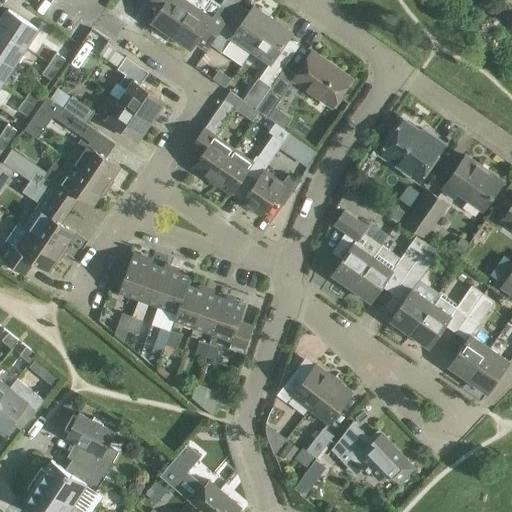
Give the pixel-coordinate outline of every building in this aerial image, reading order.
[(171,35),(195,0),(150,0),(148,3),(159,11),(154,17),(156,25),(171,35)] [(215,37),(240,0),(222,0),(220,4),(213,0),(195,0),(171,35),(186,46),(194,44),(198,38),(209,46),(210,44),(215,37)] [(249,10),(239,3),(240,0),(215,37),(210,44),(241,65),(251,50),(273,18),(258,8),(249,10)] [(0,22),(0,32),(24,48),(37,30),(8,11),(0,22)] [(265,94),(287,63),(276,56),(289,37),(288,29),(273,18),(251,50),(270,63),(259,78),(267,84),(262,92),(265,94)] [(0,32),(0,57),(13,66),(24,48),(0,32)] [(312,51),(296,74),(285,66),(287,63),(265,94),(265,95),(255,109),(268,118),(290,85),(297,90),(301,85),(332,107),(352,79),(312,51)] [(48,64),(57,70),(65,59),(56,53),(48,64)] [(116,69),(125,75),(119,85),(126,90),(119,100),(109,93),(109,94),(150,122),(161,106),(160,98),(140,84),(148,72),(125,56),(116,69)] [(0,57),(0,83),(1,84),(13,66),(0,57)] [(57,70),(48,64),(42,73),(51,79),(57,70)] [(64,108),(87,124),(94,112),(57,87),(50,98),(64,107),(64,108)] [(24,100),(33,106),(40,95),(31,89),(24,100)] [(150,122),(109,94),(96,112),(133,138),(141,136),(150,122)] [(33,106),(24,100),(18,109),(27,115),(33,106)] [(192,146),(203,153),(193,167),(212,180),(234,148),(215,135),(234,108),(223,100),(192,146)] [(87,124),(64,108),(56,119),(90,142),(97,131),(87,124)] [(403,119),(379,154),(419,181),(445,144),(422,128),(420,131),(403,119)] [(257,157),(268,165),(290,133),(275,122),(269,132),(273,135),(257,157)] [(1,136),(8,141),(16,130),(8,125),(1,136)] [(0,149),(2,151),(8,141),(1,136),(0,137),(0,149)] [(68,160),(106,186),(119,167),(81,140),(68,160)] [(268,165),(257,157),(256,157),(253,161),(234,148),(212,180),(230,193),(245,173),(256,181),(264,170),(268,165)] [(44,175),(37,170),(11,153),(4,162),(30,180),(29,182),(70,210),(80,195),(94,204),(106,186),(68,160),(62,168),(54,162),(44,175)] [(466,155),(442,189),(453,197),(457,191),(482,209),(502,181),(466,155)] [(0,164),(0,182),(4,186),(15,170),(2,161),(0,164)] [(264,170),(256,181),(242,201),(261,215),(272,199),(282,206),(298,183),(287,175),(282,182),(264,170)] [(61,223),(70,210),(29,182),(22,192),(45,207),(37,218),(30,213),(22,224),(61,251),(75,233),(61,223)] [(405,223),(404,226),(423,239),(424,237),(425,238),(449,203),(427,188),(404,223),(405,223)] [(393,203),(385,213),(400,224),(407,214),(393,203)] [(511,203),(500,221),(511,228),(511,203)] [(352,288),(382,245),(363,232),(367,227),(344,211),(335,224),(356,239),(335,269),(336,277),(352,288)] [(61,251),(22,224),(22,225),(18,222),(5,241),(10,244),(0,257),(26,275),(35,261),(48,270),(61,251)] [(382,245),(352,288),(366,298),(374,296),(393,270),(395,267),(407,275),(428,244),(416,236),(400,258),(382,245)] [(410,333),(437,294),(418,280),(438,252),(428,244),(407,275),(417,282),(412,288),(393,315),(395,323),(410,333)] [(151,264),(145,262),(146,258),(132,253),(119,292),(139,299),(151,264)] [(158,306),(170,271),(151,264),(139,299),(158,306)] [(511,296),(511,270),(500,288),(511,296)] [(174,320),(189,278),(170,271),(158,306),(176,312),(174,320)] [(189,278),(174,320),(195,327),(207,292),(187,285),(190,278),(189,278)] [(437,294),(410,333),(424,344),(433,342),(451,316),(451,315),(455,309),(467,317),(484,294),(483,294),(488,286),(480,280),(474,288),(471,286),(457,305),(439,292),(437,294)] [(214,334),(226,299),(207,292),(195,327),(214,334)] [(484,294),(467,317),(479,325),(495,302),(484,294)] [(254,326),(240,321),(245,305),(226,299),(214,334),(232,340),(229,348),(244,353),(254,326)] [(127,330),(132,316),(122,313),(117,327),(127,330)] [(132,316),(127,330),(138,334),(143,320),(132,316)] [(166,344),(171,330),(160,327),(156,340),(166,344)] [(166,344),(163,352),(173,355),(181,334),(171,330),(166,344)] [(19,340),(9,332),(2,341),(12,349),(19,340)] [(468,379),(490,348),(470,334),(452,361),(453,369),(468,379)] [(206,357),(210,345),(199,341),(194,353),(206,357)] [(210,345),(206,357),(211,359),(216,347),(210,345)] [(30,363),(36,354),(26,347),(20,355),(30,363)] [(490,348),(468,379),(483,389),(491,388),(509,361),(490,348)] [(310,409),(334,378),(315,364),(303,380),(294,372),(276,395),(286,403),(292,395),(310,409)] [(334,378),(310,409),(328,423),(352,392),(334,378)] [(16,379),(9,389),(0,400),(0,429),(4,433),(11,423),(21,431),(37,411),(36,411),(44,401),(16,379)] [(0,381),(0,400),(9,389),(0,381)] [(227,407),(231,395),(196,383),(191,398),(213,416),(217,404),(227,407)] [(73,415),(64,430),(69,432),(67,435),(77,441),(79,443),(71,459),(104,479),(118,452),(107,445),(114,433),(102,427),(103,424),(93,418),(91,421),(78,414),(77,417),(73,415)] [(353,420),(331,449),(349,468),(360,459),(379,479),(387,471),(398,482),(400,480),(402,482),(409,475),(407,473),(414,467),(381,432),(372,440),(353,420)] [(323,428),(307,450),(317,457),(334,435),(323,428)] [(289,442),(280,454),(289,461),(298,448),(289,442)] [(34,478),(71,505),(85,485),(95,492),(104,479),(71,459),(79,464),(72,475),(51,461),(45,471),(41,468),(34,478)] [(66,511),(71,505),(34,478),(27,488),(31,491),(24,501),(41,511),(66,511)] [(145,485),(134,479),(128,490),(138,496),(145,485)] [(154,480),(144,493),(156,502),(166,489),(154,480)] [(191,502),(201,511),(202,511),(236,511),(241,507),(209,481),(191,502)]
